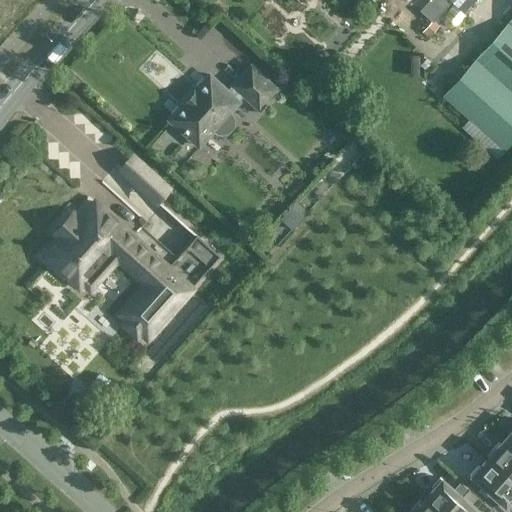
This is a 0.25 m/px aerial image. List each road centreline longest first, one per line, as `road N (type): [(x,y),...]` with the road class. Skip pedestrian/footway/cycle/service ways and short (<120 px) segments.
road 1 (residential): [(319,511),(511,383)]
road 2 (tertiary): [(0,110),(97,0)]
road 3 (residential): [(96,511),(0,424)]
